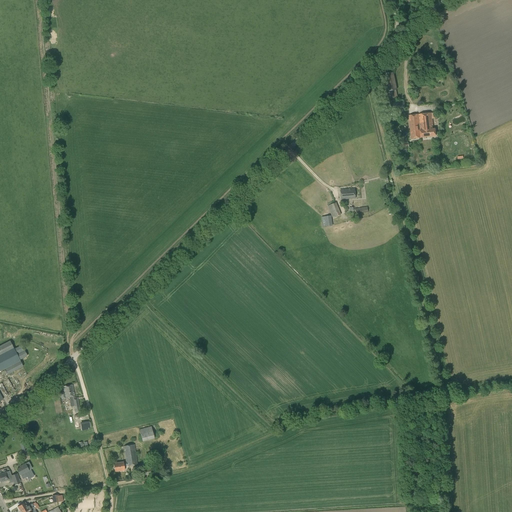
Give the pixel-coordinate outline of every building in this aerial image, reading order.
[(387,73),(390,91),(397,89),(394,72),(387,73)] [(404,113),(404,101),(389,101),(389,112),(402,112),(402,113),(404,113)] [(433,129),(432,119),(437,118),(437,113),(409,115),(411,139),(435,136),(435,128),(433,129)] [(341,200),(355,198),(355,189),(340,190),(341,200)] [(336,217),(341,215),(336,203),(328,206),(332,217),(336,216),(336,217)] [(323,227),(332,226),(331,216),(321,217),(323,227)] [(0,371),(20,361),(20,360),(17,354),(10,341),(0,345),(0,371)] [(24,351),(17,354),(20,360),(26,357),(27,356),(24,351)] [(75,398),(72,385),(63,387),(64,392),(60,393),(61,399),(72,398),(75,412),(80,411),(77,398),(75,398)] [(155,438),(151,426),(139,429),(143,441),(155,438)] [(15,439),(3,443),(4,448),(12,445),(14,451),(19,449),(15,439)] [(115,472),(124,470),(124,466),(137,464),(134,445),(123,446),(126,462),(123,463),(123,462),(113,463),(115,472)] [(149,450),(150,459),(159,458),(157,450),(149,450)] [(34,476),(30,470),(28,470),(25,464),(21,465),(22,466),(16,469),(20,475),(21,476),(23,477),(26,475),(28,479),(34,476)] [(155,474),(155,473),(158,473),(157,468),(154,468),(140,470),(141,476),(155,474)] [(9,479),(12,478),(11,476),(8,477),(6,472),(0,473),(0,482),(9,479)] [(20,511),(23,511),(33,507),(37,505),(35,503),(32,505),(32,504),(27,507),(25,503),(18,507),(20,511)]
